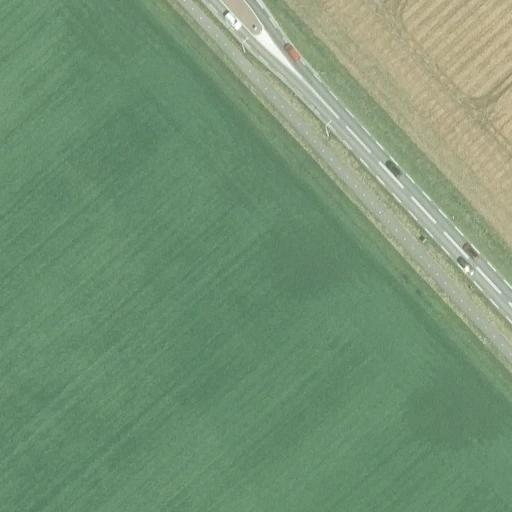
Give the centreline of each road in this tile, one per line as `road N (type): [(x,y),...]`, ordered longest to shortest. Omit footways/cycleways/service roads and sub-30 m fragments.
road 1 (secondary): [(511,308),(319,99)]
road 2 (secondary): [(207,0),(319,99)]
road 3 (secondary): [(319,99),(249,0)]
